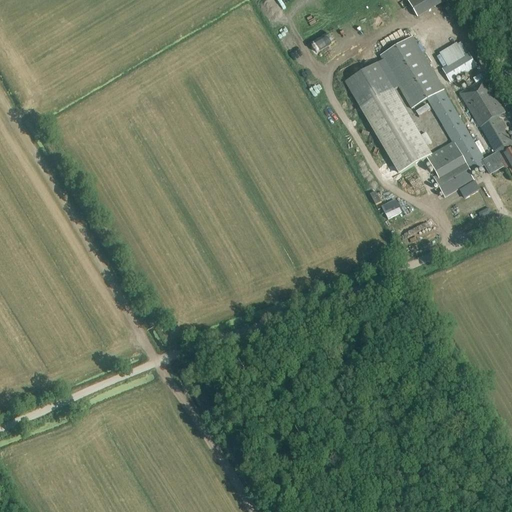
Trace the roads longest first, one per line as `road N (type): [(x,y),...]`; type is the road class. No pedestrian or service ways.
road 1 (track): [(0,426),(511,225)]
road 2 (track): [(156,362),(0,94)]
road 3 (track): [(156,362),(246,511)]
road 4 (track): [(177,354),(264,500)]
